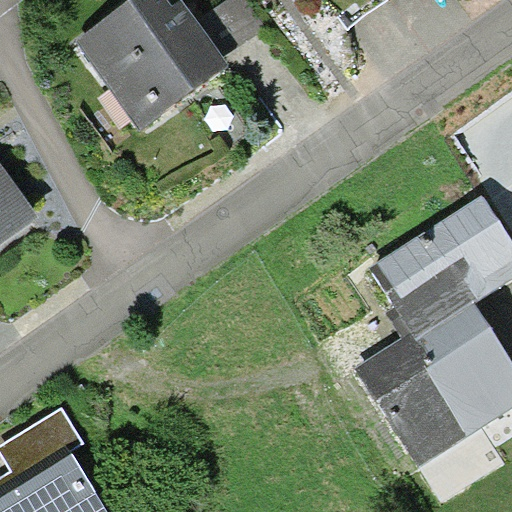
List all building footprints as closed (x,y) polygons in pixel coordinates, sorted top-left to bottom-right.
[(152,0),(149,0),(75,53),(130,131),(218,68),(211,58),(189,28),(180,14),(168,22),(152,0)] [(232,0),(228,0),(189,28),(211,58),(253,28),(232,0)] [(0,187),(0,247),(28,228),(0,187)] [(365,281),(406,344),(463,307),(511,276),(511,263),(477,210),(365,281)] [(406,344),(358,375),(417,468),(511,407),(511,382),(463,307),(406,344)] [(0,455),(0,469),(17,497),(64,468),(77,460),(54,423),(0,455)] [(17,497),(0,507),(0,511),(91,511),(64,468),(17,497)]
